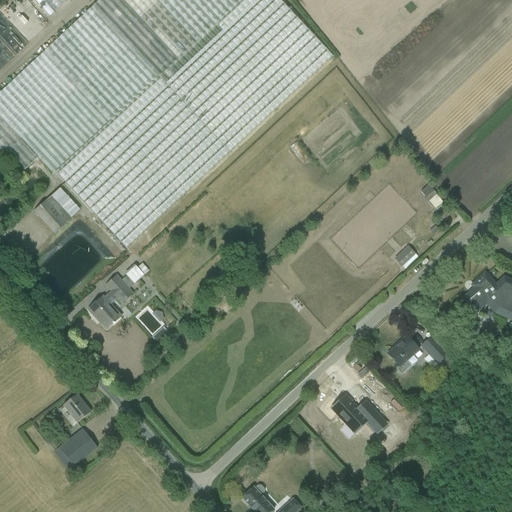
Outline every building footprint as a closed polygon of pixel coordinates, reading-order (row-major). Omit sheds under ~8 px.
[(55,173),(126,250),(333,57),(279,0),(100,0),(44,53),(0,93),(0,153),(1,154),(4,152),(23,172),(37,158),(52,175),(53,176),(55,173)] [(35,0),(52,19),(74,0),(35,0)] [(437,15),(443,21),(452,12),(446,6),(437,15)] [(54,234),(61,228),(66,223),(71,219),(50,197),(46,201),(41,205),(34,212),(54,234)] [(319,227),(311,235),(318,243),(327,235),(319,227)] [(415,255),(407,246),(394,259),(402,268),(415,255)] [(129,277),(138,286),(148,277),(140,267),(129,277)] [(102,298),(88,310),(106,330),(112,324),(113,325),(121,319),(108,305),(116,298),(121,303),(131,294),(133,292),(130,288),(133,285),(126,277),(123,280),(120,279),(118,276),(116,277),(113,280),(106,286),(111,293),(104,299),(102,298)] [(471,294),(462,301),(469,309),(474,314),(488,301),(496,310),(511,317),(511,283),(504,280),(499,291),(488,278),(487,279),(484,276),(473,286),(477,290),(472,294),(471,294)] [(156,343),(168,332),(163,327),(152,338),(156,343)] [(411,366),(406,361),(418,350),(406,337),(400,342),(401,344),(389,355),(388,354),(387,354),(394,362),(399,367),(395,370),(401,376),(411,366)] [(421,347),(428,354),(436,364),(447,354),(431,337),(421,347)] [(340,392),(327,404),(340,418),(343,415),(351,423),(359,415),(364,421),(374,412),(358,395),(350,402),(340,392)] [(77,424),(83,419),(90,413),(77,395),(63,406),(77,424)] [(366,437),(383,455),(401,436),(385,419),(366,437)] [(74,436),(58,449),(73,468),(89,455),(97,449),(82,430),(74,436)] [(271,511),(273,510),(260,496),(263,494),(264,491),(261,486),(259,486),(257,486),(242,499),(254,511),(271,511)] [(293,500),(279,511),(301,511),(299,509),(301,508),(293,500)]
